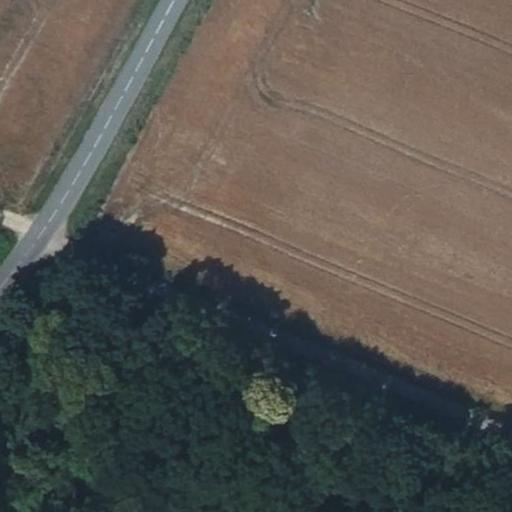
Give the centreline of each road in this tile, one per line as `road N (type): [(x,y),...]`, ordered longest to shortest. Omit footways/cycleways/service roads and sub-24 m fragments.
road 1 (track): [(511,433),(0,217)]
road 2 (tertiary): [(171,0),(42,230),(0,286)]
